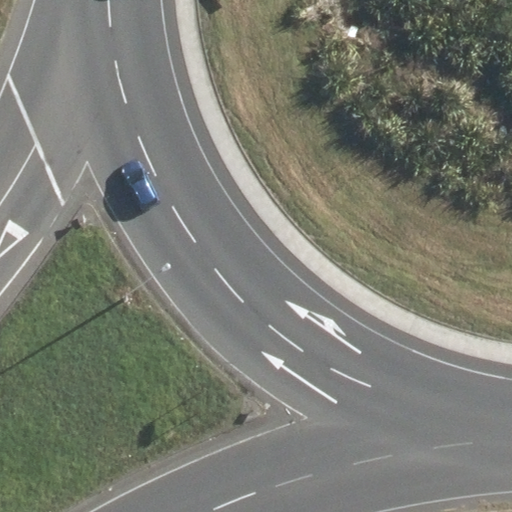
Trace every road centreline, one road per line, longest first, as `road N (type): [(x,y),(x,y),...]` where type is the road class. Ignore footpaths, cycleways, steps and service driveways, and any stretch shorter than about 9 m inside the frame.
road 1 (primary): [(447,427),(369,396),(286,346),(215,283),(162,205),(124,127),(97,10)]
road 2 (secondary): [(447,427),(203,511)]
road 3 (secondary): [(0,197),(36,141),(97,10)]
